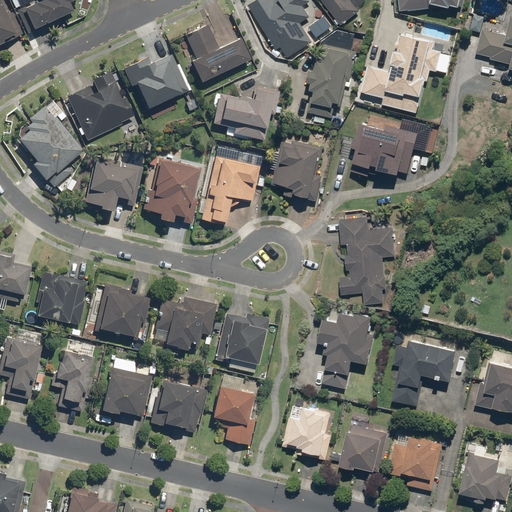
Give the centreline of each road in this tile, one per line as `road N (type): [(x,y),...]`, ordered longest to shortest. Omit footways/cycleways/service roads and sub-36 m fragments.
road 1 (residential): [(282,494),(0,429)]
road 2 (residential): [(222,269),(66,234),(0,181)]
road 3 (residential): [(0,92),(131,18)]
road 4 (residential): [(222,269),(278,233),(295,255),(291,270),(258,277)]
